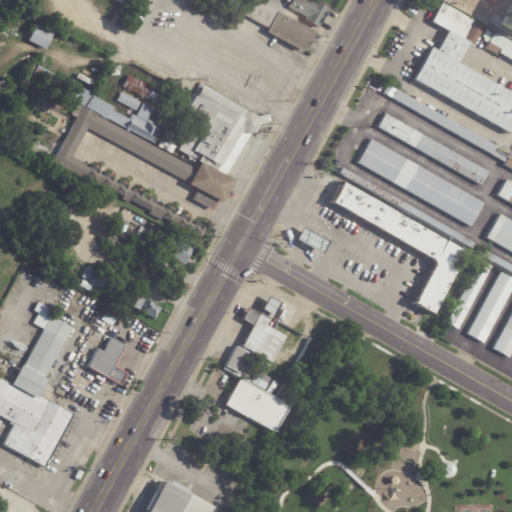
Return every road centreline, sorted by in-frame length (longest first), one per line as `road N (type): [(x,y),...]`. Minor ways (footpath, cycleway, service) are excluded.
road 1 (residential): [(239,246),(511,400)]
road 2 (primary): [(239,246),(93,511)]
road 3 (primary): [(374,0),(289,156)]
